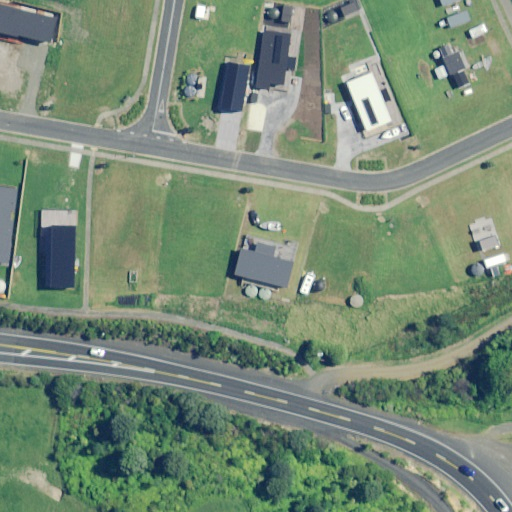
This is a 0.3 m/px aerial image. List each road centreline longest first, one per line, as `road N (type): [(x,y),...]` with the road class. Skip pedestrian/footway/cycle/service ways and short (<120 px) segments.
road 1 (secondary): [(500,511),(441,456),(369,424),(166,372),(0,345)]
road 2 (residential): [(149,144),(385,180),(511,125)]
road 3 (residential): [(0,119),(149,144)]
road 4 (residential): [(172,0),(149,144)]
